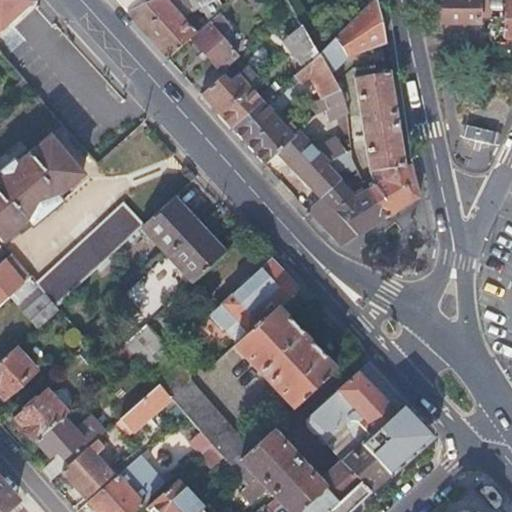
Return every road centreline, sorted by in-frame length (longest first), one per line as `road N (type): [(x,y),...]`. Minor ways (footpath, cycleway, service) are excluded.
road 1 (primary): [(301,245),(79,0)]
road 2 (tertiary): [(455,237),(403,0)]
road 3 (primary): [(301,245),(400,366)]
